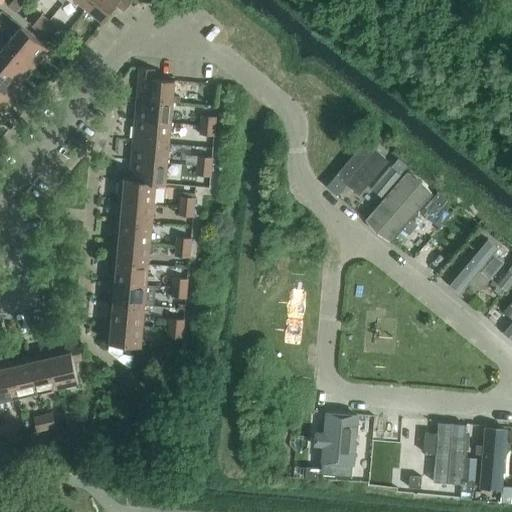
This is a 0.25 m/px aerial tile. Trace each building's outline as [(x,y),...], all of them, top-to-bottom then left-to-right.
[(24,0),(23,0),(12,0),(9,5),(16,11),(24,0)] [(76,0),(88,10),(95,0),(76,0)] [(132,0),(95,0),(88,10),(103,22),(117,5),(124,11),(133,0),(132,0)] [(32,26),(39,32),(49,20),(42,14),(32,26)] [(49,20),(39,32),(46,38),(56,26),(49,20)] [(7,44),(35,66),(49,50),(21,27),(7,44)] [(0,52),(0,64),(22,82),(35,66),(7,44),(0,52)] [(22,82),(0,64),(0,90),(9,98),(22,82)] [(137,99),(173,102),(175,80),(153,78),(153,70),(140,69),(137,99)] [(0,109),(9,98),(0,90),(0,109)] [(135,119),(171,122),(173,102),(137,99),(135,119)] [(202,115),(201,125),(215,126),(216,116),(202,115)] [(134,139),(169,143),(171,122),(135,119),(134,139)] [(214,136),(215,126),(201,125),(200,134),(214,136)] [(132,160),(168,163),(169,143),(134,139),(132,160)] [(365,143),(328,185),(338,194),(350,181),(362,190),(386,161),(365,143)] [(197,166),(211,167),(212,156),(198,155),(197,166)] [(398,159),(392,167),(400,174),(407,166),(398,159)] [(132,160),(130,179),(130,180),(156,183),(166,184),(168,163),(132,160)] [(211,167),(197,166),(196,175),(210,176),(211,167)] [(386,235),(399,219),(404,224),(428,194),(405,175),(367,219),(386,235)] [(130,180),(130,179),(121,179),(119,200),(154,203),(156,183),(130,180)] [(438,191),(432,200),(440,207),(447,198),(438,191)] [(180,206),(194,207),(195,197),(180,195),(180,206)] [(117,220),(153,223),(154,203),(119,200),(117,220)] [(194,207),(180,206),(179,215),(193,216),(194,207)] [(153,223),(117,220),(115,241),(151,244),(153,223)] [(176,246),(190,248),(191,237),(177,236),(176,246)] [(487,240),(450,285),(461,293),(480,270),(491,280),(504,264),(493,255),(498,249),(487,240)] [(113,261),(149,264),(151,244),(115,241),(113,261)] [(190,248),(176,246),(175,255),(189,257),(190,248)] [(112,281),(147,285),(149,264),(113,261),(112,281)] [(172,287),(186,288),(187,278),(173,277),(172,287)] [(110,302),(145,305),(147,285),(112,281),(110,302)] [(186,288),(172,287),(171,296),(185,297),(186,288)] [(145,305),(110,302),(106,344),(141,347),(145,305)] [(169,327),(183,328),(184,319),(170,318),(169,327)] [(183,328),(169,327),(169,337),(182,338),(183,328)] [(50,353),(58,388),(79,383),(74,361),(83,359),(80,346),(50,353)] [(30,358),(39,392),(58,388),(50,353),(30,358)] [(11,362),(19,397),(39,392),(30,358),(11,362)] [(0,364),(0,401),(19,397),(11,362),(0,364)] [(44,414),(47,428),(56,426),(53,412),(44,414)] [(47,428),(44,414),(34,417),(37,430),(47,428)] [(326,461),(340,462),(354,464),(358,419),(344,418),(343,431),(328,429),(326,461)] [(4,424),(7,437),(16,435),(13,422),(4,424)] [(437,434),(425,433),(424,452),(424,453),(436,454),(434,482),(461,484),(465,426),(438,424),(437,434)] [(496,457),(484,456),(482,479),(494,480),(494,484),(510,485),(511,466),(511,430),(498,430),(496,457)] [(307,467),(306,477),(317,478),(318,468),(307,467)] [(410,476),(409,486),(420,487),(421,476),(410,476)] [(462,480),(461,490),(472,491),(473,481),(462,480)]
